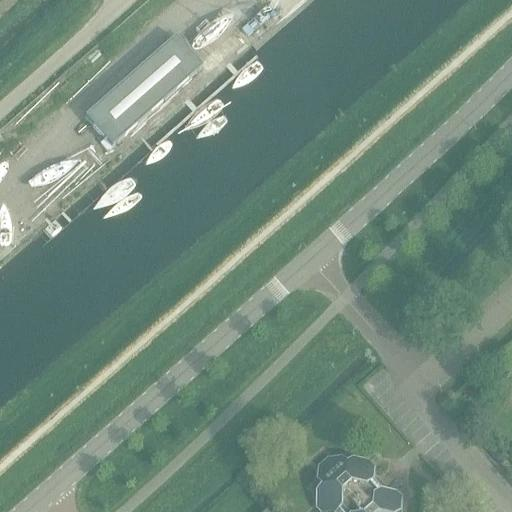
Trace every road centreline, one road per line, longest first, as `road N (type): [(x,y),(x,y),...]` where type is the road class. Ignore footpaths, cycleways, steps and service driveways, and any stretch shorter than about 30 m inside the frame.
road 1 (tertiary): [(25,511),(311,263),(511,71)]
road 2 (unclassified): [(0,110),(125,0)]
